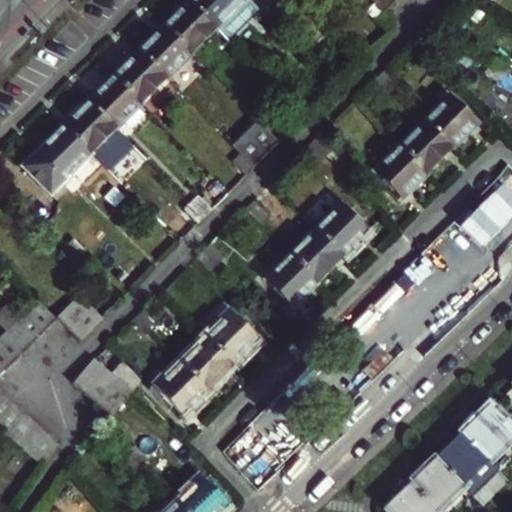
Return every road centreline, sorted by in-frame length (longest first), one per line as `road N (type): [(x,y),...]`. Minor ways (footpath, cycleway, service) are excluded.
road 1 (residential): [(511,158),(503,150),(206,442),(269,511)]
road 2 (residential): [(511,284),(277,511)]
